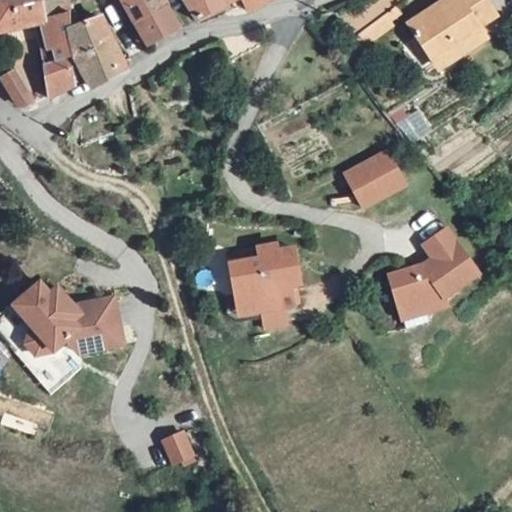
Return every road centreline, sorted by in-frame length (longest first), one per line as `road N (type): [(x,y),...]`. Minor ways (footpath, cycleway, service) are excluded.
road 1 (track): [(249,476),(207,386),(154,216),(135,196),(82,176),(34,125)]
road 2 (residential): [(299,6),(239,138),(237,183),(292,208),(382,232)]
road 3 (residential): [(0,105),(34,125),(187,46),(299,6)]
